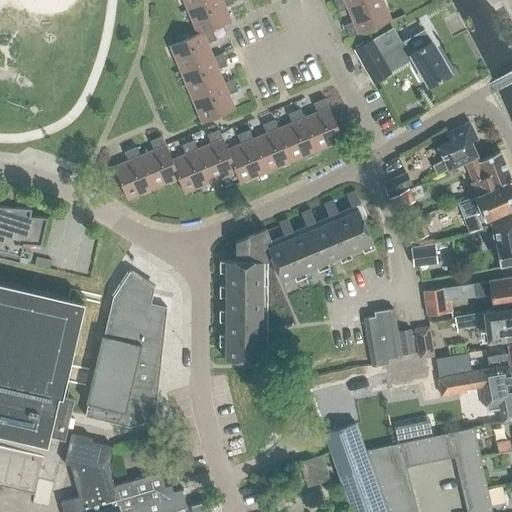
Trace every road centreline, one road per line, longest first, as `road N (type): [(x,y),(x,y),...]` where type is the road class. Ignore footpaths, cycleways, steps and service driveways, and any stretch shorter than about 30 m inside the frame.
road 1 (residential): [(232,511),(201,397),(199,287),(186,240)]
road 2 (residential): [(186,240),(274,208),(380,155)]
road 3 (residential): [(186,240),(139,235),(48,182),(0,170)]
road 4 (residential): [(511,139),(504,122),(473,105),(380,155)]
road 5 (residential): [(380,155),(320,35),(306,40)]
